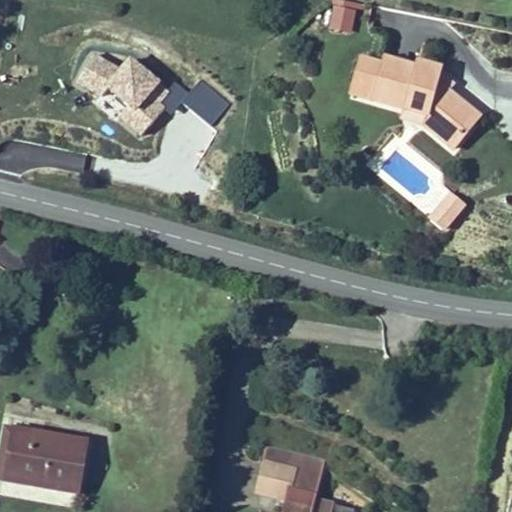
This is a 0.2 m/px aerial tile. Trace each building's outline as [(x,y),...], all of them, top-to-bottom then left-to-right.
[(355,32),(357,0),(351,0),(330,0),(328,30),(355,32)] [(138,136),(174,91),(127,55),(117,68),(95,51),(70,83),(138,136)] [(477,123),(432,85),(434,72),(411,65),(409,72),(375,63),(373,69),(348,63),(342,86),(366,92),(363,103),(399,114),(401,108),(426,114),(423,128),(449,151),(477,123)] [(366,92),(342,86),(339,97),(363,103),(366,92)] [(397,122),(423,128),(426,114),(401,108),(399,114),(397,122)] [(471,210),(451,196),(431,224),(451,238),(471,210)] [(84,447),(14,437),(7,487),(77,497),(84,447)] [(299,511),(290,511),(287,511),(286,511),(334,511),(314,507),(323,469),(287,461),(284,477),(295,480),(291,497),(302,500),(299,511)] [(77,497),(7,487),(4,502),(75,511),(77,497)] [(299,511),(302,500),(291,497),(287,511),(290,511),(299,511)]
